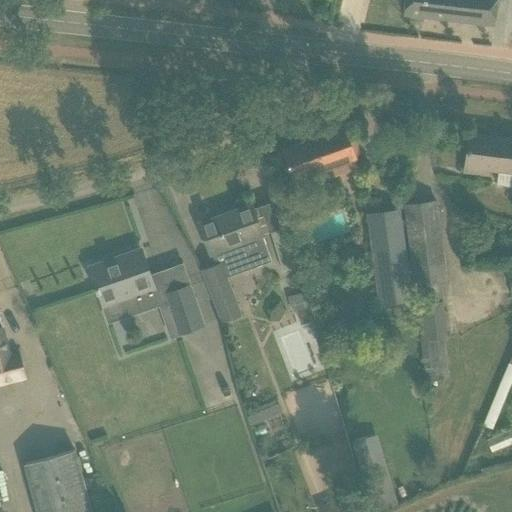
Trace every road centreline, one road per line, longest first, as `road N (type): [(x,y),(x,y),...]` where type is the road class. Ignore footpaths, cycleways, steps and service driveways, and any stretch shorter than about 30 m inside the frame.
road 1 (unclassified): [(0,211),(159,168),(272,123),(288,101),(290,47)]
road 2 (tertiary): [(511,76),(290,47)]
road 3 (tertiary): [(53,24),(109,46),(168,54),(229,41)]
road 4 (tertiary): [(229,41),(157,22),(53,24)]
